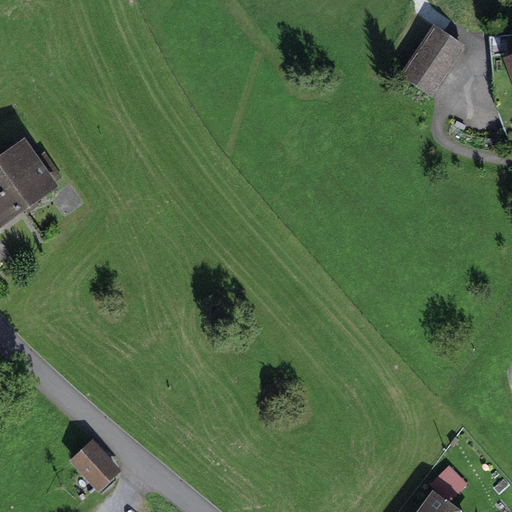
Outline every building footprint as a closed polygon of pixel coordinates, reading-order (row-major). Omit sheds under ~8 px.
[(434,28),(401,79),(434,100),(467,49),(434,28)] [(0,230),(58,190),(25,142),(0,159),(0,230)] [(70,464),(99,495),(122,473),(94,442),(70,464)] [(467,486),(449,467),(429,486),(448,505),(467,486)] [(433,494),(420,511),(457,511),(448,505),(433,494)]
